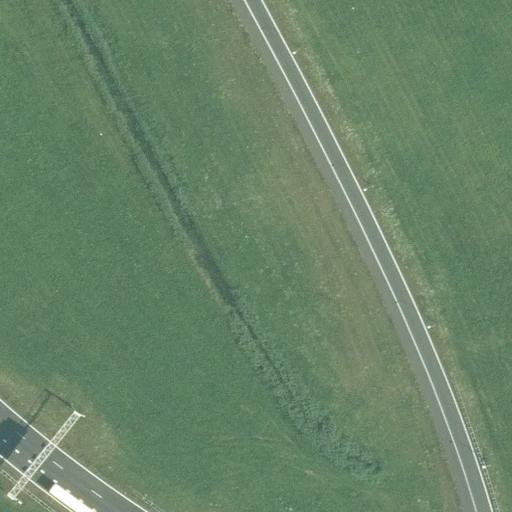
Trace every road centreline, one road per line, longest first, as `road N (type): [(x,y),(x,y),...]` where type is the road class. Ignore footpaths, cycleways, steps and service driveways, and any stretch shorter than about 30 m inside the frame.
road 1 (motorway): [(252,0),(417,330),(483,511)]
road 2 (motorway): [(0,418),(121,511)]
